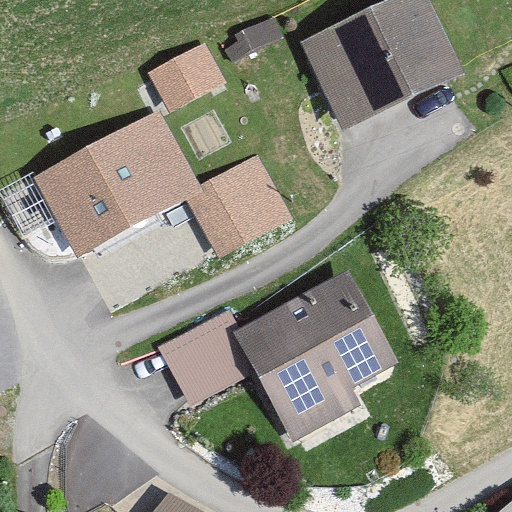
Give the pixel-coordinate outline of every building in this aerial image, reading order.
[(442,0),(433,0),(319,50),(356,135),(478,81),(442,0)] [(171,107),(228,80),(208,38),(151,65),(171,107)] [(168,116),(45,185),(91,267),(214,198),(168,116)] [(241,315),(169,354),(199,409),(266,373),(299,434),(416,372),(366,278),(253,338),(241,315)] [(148,511),(215,511),(165,484),(148,511)]
